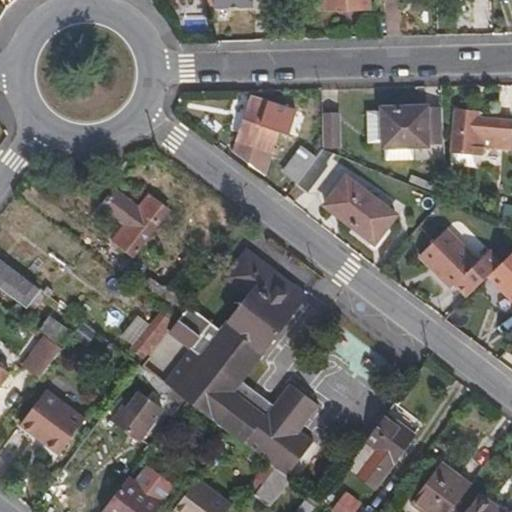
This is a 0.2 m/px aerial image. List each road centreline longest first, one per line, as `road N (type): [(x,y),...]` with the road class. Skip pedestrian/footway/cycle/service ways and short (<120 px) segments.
road 1 (residential): [(146,96),(177,131),(511,395)]
road 2 (residential): [(151,70),(511,59)]
